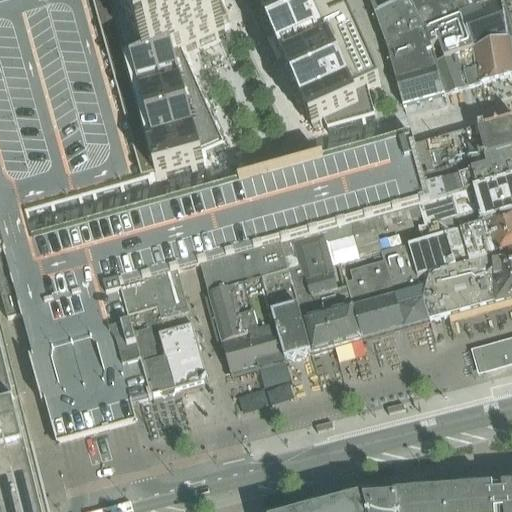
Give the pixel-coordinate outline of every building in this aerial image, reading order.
[(33,0),(0,9),(0,227),(28,220),(153,185),(152,183),(157,182),(157,183),(161,182),(109,0),(33,0)] [(109,0),(161,182),(206,170),(203,160),(225,150),(183,56),(227,36),(222,26),(230,23),(219,0),(109,0)] [(245,0),(251,13),(259,10),(260,12),(313,131),(325,126),(329,135),(376,122),(369,93),(381,87),(381,86),(380,84),(363,46),(361,42),(358,34),(355,27),(351,20),(349,16),(343,1),(342,0),(245,0)] [(455,0),(407,0),(375,16),(376,18),(381,32),(387,47),(425,32),(463,16),(455,0)] [(467,33),(505,19),(502,0),(463,16),(425,32),(430,47),(439,44),(467,33)] [(502,0),(455,0),(463,16),(502,0)] [(457,56),(508,38),(505,19),(467,33),(439,44),(445,60),(457,56)] [(436,63),(430,47),(425,32),(387,47),(404,109),(448,96),(436,63)] [(457,56),(468,91),(511,79),(511,61),(508,38),(457,56)] [(448,96),(468,91),(457,56),(445,60),(436,63),(448,96)] [(426,144),(424,145),(433,173),(511,152),(511,119),(426,144)] [(184,200),(159,207),(164,207),(182,273),(198,269),(201,268),(209,298),(262,284),(290,276),(282,246),(295,242),(323,234),(352,226),(419,208),(431,204),(414,147),(416,147),(415,145),(414,140),(413,137),(412,138),(324,162),(324,161),(240,184),(240,185),(206,194),(184,200)] [(416,147),(414,147),(431,204),(511,181),(511,152),(433,173),(424,145),(416,147)] [(425,227),(419,229),(423,243),(429,241),(483,226),(511,218),(511,181),(431,204),(419,208),(423,219),(425,227)] [(0,291),(8,321),(22,318),(34,361),(30,362),(42,404),(45,403),(57,447),(138,425),(132,406),(139,405),(140,404),(150,402),(150,403),(152,402),(134,332),(131,320),(124,295),(165,284),(166,288),(181,284),(179,274),(182,273),(164,207),(159,207),(136,213),(34,242),(4,250),(0,250),(0,291)] [(423,243),(410,246),(419,280),(432,277),(493,261),(511,256),(511,218),(483,226),(429,241),(423,243)] [(324,237),(296,245),(311,300),(321,297),(336,351),(364,344),(354,310),(354,309),(341,312),(337,297),(340,296),(338,291),(324,237)] [(295,242),(282,246),(290,276),(313,358),(336,351),(321,297),(311,300),(296,245),(295,242)] [(383,254),(382,254),(385,264),(387,264),(406,332),(432,325),(426,303),(432,277),(419,280),(410,246),(383,254)] [(432,277),(426,303),(432,325),(511,302),(511,256),(493,261),(432,277)] [(356,284),(348,286),(354,309),(354,310),(364,344),(406,332),(387,264),(385,264),(353,274),(356,284)] [(290,276),(262,284),(267,301),(286,365),(313,358),(290,276)] [(165,284),(124,295),(131,320),(161,312),(164,324),(190,317),(181,284),(166,288),(165,284)] [(262,284),(209,298),(223,345),(232,380),(286,365),(267,301),(262,284)] [(161,312),(131,320),(134,332),(152,402),(183,394),(179,379),(173,380),(159,329),(178,324),(193,324),(190,317),(164,324),(161,312)] [(0,511),(47,511),(46,504),(44,495),(32,450),(0,321),(0,511)] [(178,324),(159,329),(173,380),(179,379),(183,394),(205,388),(209,382),(193,324),(178,324)] [(511,345),(507,347),(506,347),(493,350),(480,354),(481,360),(483,366),(482,366),(485,373),(511,366),(511,365),(511,345)] [(511,511),(511,491),(493,493),(366,502),(346,508),(328,511),(511,511)]
